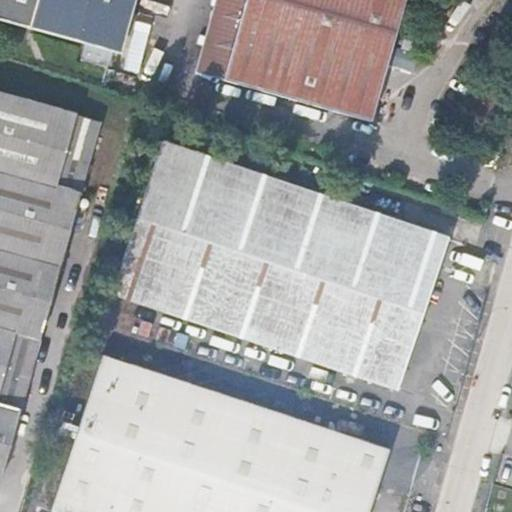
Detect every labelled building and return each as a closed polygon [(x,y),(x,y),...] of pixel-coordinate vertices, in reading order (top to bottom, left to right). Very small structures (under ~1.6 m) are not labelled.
[(0,0),(0,19),(81,43),(77,58),(104,65),(108,51),(115,53),(129,0),(0,0)] [(217,0),(196,76),(225,84),(247,0),(217,0)] [(247,0),(225,84),(370,124),(403,0),(247,0)] [(0,460),(7,463),(99,121),(0,93),(0,460)] [(110,290),(394,389),(445,239),(161,140),(110,290)] [(366,511),(386,449),(97,363),(54,511),(366,511)]
